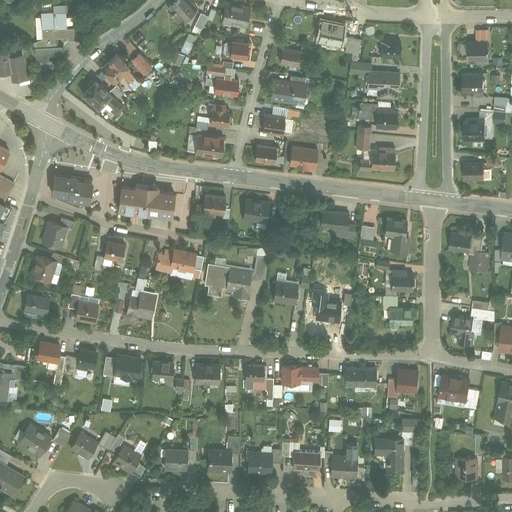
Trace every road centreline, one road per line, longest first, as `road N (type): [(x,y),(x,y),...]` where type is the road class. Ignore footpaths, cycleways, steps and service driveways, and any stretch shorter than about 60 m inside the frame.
road 1 (residential): [(428,354),(183,350),(0,323)]
road 2 (tertiary): [(415,199),(232,177)]
road 3 (tertiary): [(232,177),(125,159),(56,128)]
road 4 (residential): [(446,203),(444,19)]
road 5 (residential): [(232,177),(278,0)]
road 6 (residential): [(424,19),(415,199)]
road 7 (residential): [(511,500),(336,498)]
road 8 (residential): [(336,498),(163,492)]
road 9 (residential): [(56,128),(0,291)]
road 10 (residential): [(40,119),(76,68),(156,0)]
road 11 (residential): [(430,201),(428,354)]
road 12 (residential): [(163,492),(64,483),(46,492),(35,511)]
road 13 (residential): [(424,19),(285,0)]
